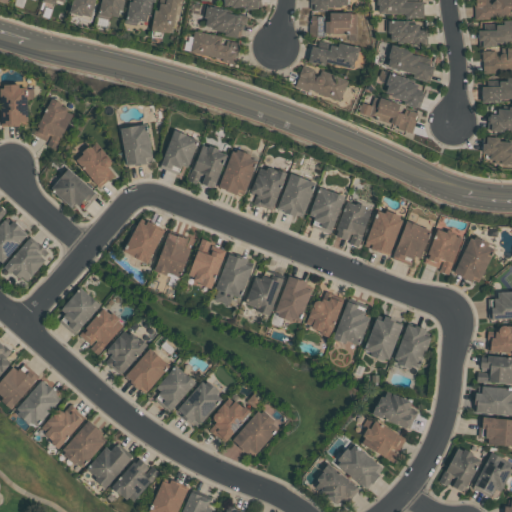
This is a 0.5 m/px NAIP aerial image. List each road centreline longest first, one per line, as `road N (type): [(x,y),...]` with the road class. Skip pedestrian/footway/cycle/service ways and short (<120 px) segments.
road 1 (residential): [(0,29),(191,79),(455,185),(511,196)]
road 2 (residential): [(23,320),(144,194),(459,314)]
road 3 (residential): [(0,299),(124,414),(308,511)]
road 4 (residential): [(459,314),(443,431),(410,493),(385,511)]
road 5 (residential): [(453,0),(456,127)]
